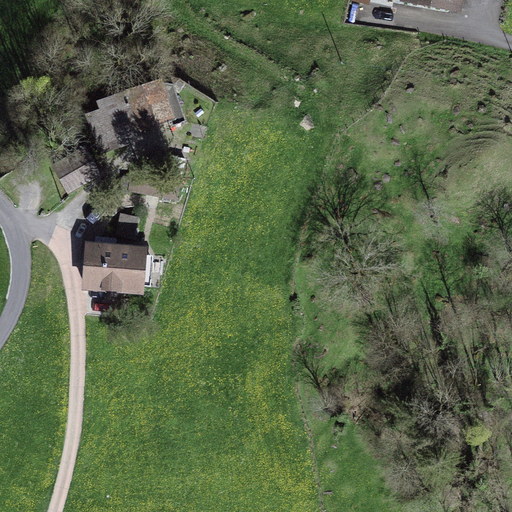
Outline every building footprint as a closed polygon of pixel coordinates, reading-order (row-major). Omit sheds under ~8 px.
[(403,0),(404,1),(449,9),(450,0),(403,0)] [(105,110),(91,115),(104,153),(128,144),(125,135),(170,118),(174,126),(185,122),(173,86),(161,84),(147,89),(140,71),(119,78),(124,94),(103,102),(105,110)] [(83,152),(55,168),(69,191),(97,175),(83,152)] [(180,185),(131,177),(129,191),(177,200),(180,185)] [(136,235),(140,218),(122,214),(118,231),(136,235)] [(95,247),(89,246),(84,286),(88,315),(108,317),(109,308),(118,308),(120,289),(141,291),(144,251),(116,249),(116,241),(96,239),(95,247)]
